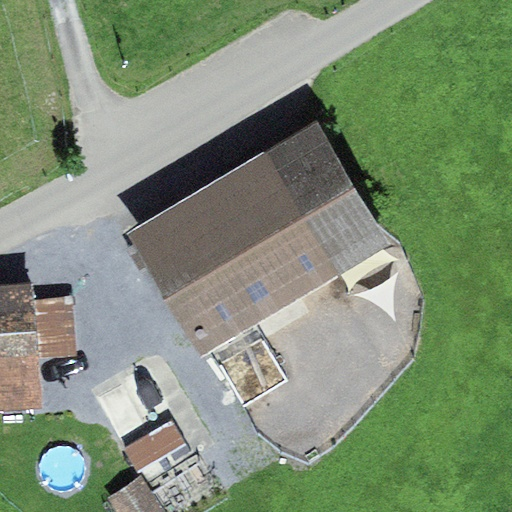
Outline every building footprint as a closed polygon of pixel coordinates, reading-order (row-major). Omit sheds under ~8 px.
[(204,336),(389,228),(319,108),(134,215),(204,336)] [(37,297),(35,271),(0,274),(0,404),(45,401),(42,355),(37,297)] [(73,294),(37,297),(42,355),(78,352),(73,294)] [(151,366),(122,382),(146,427),(175,411),(151,366)] [(122,439),(146,427),(122,382),(97,395),(122,439)] [(175,418),(126,446),(137,466),(186,438),(175,418)] [(164,511),(147,477),(118,492),(128,511),(164,511)]
